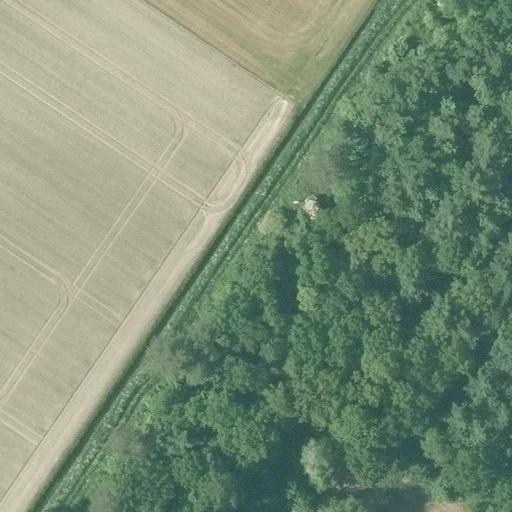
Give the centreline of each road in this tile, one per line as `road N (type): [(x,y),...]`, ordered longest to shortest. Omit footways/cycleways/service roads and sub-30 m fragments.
road 1 (track): [(64,511),(311,131),(383,30),(415,0)]
road 2 (track): [(511,74),(369,317),(301,388),(296,449),(310,511)]
